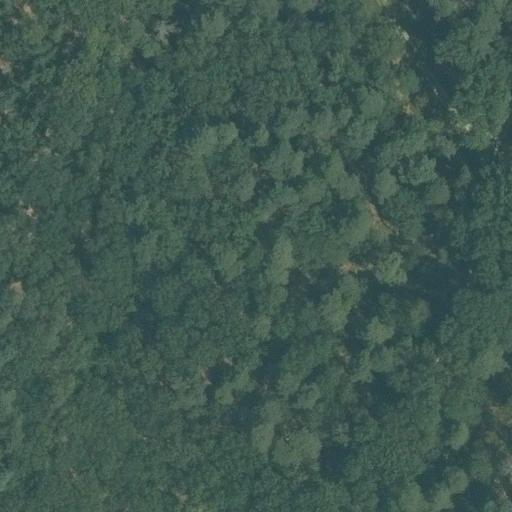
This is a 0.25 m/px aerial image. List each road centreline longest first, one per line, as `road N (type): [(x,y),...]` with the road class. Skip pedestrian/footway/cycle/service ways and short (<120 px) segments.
road 1 (track): [(478,202),(405,357),(290,511)]
road 2 (track): [(511,121),(478,202),(357,0)]
